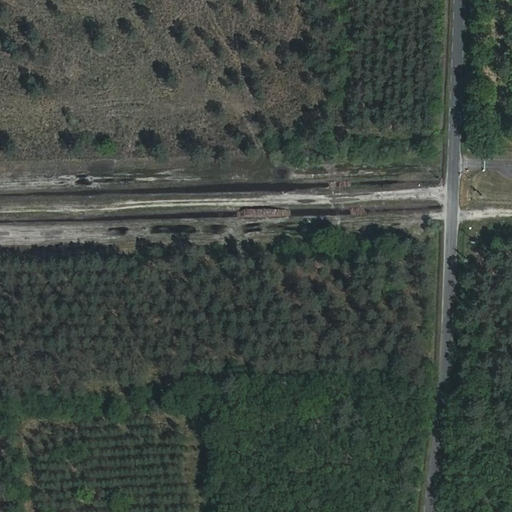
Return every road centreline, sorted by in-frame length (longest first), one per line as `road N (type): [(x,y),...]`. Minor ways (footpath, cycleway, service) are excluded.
road 1 (tertiary): [(432,511),(449,362),(464,0)]
road 2 (track): [(0,171),(511,152)]
